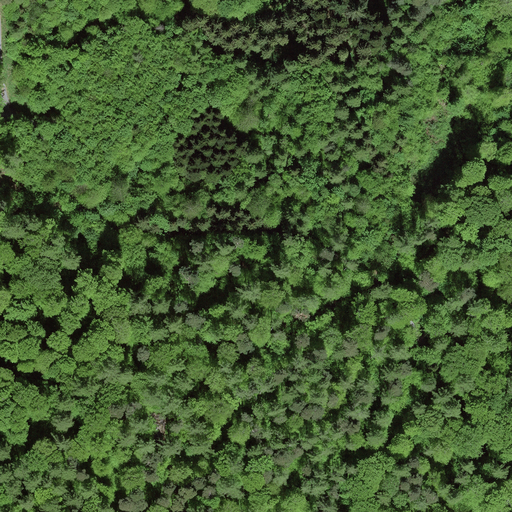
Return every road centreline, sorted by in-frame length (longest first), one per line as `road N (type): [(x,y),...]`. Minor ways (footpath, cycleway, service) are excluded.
road 1 (track): [(511,500),(420,340),(372,279),(285,234),(114,229),(74,201),(39,133),(6,118)]
road 2 (track): [(374,0),(370,70),(411,196),(511,311)]
road 3 (track): [(180,511),(154,418),(124,388),(0,365)]
